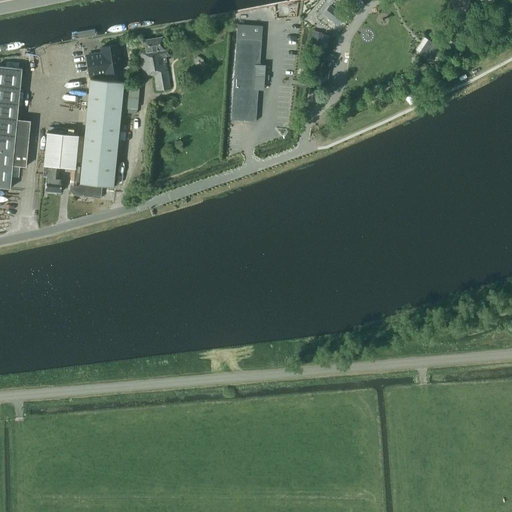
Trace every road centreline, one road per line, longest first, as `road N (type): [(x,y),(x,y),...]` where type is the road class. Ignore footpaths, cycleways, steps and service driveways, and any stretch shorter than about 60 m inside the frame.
road 1 (tertiary): [(511,354),(0,395)]
road 2 (unclassified): [(0,240),(135,207)]
